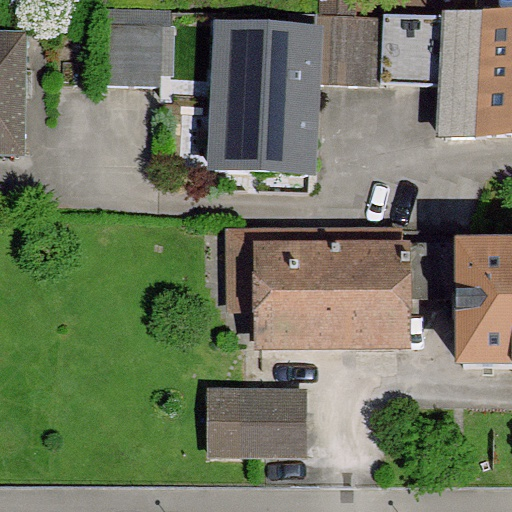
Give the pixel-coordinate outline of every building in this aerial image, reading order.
[(314,0),(323,0),(323,15),(353,16),(353,0),(314,0)] [(215,173),(309,178),(314,86),(317,17),(289,17),(287,35),(222,32),(215,173)] [(511,21),(317,17),(314,86),(354,87),(388,88),(389,82),(447,83),(443,135),(511,136),(511,21)] [(103,88),(159,89),(162,29),(104,28),(103,88)] [(21,41),(0,40),(0,154),(19,155),(21,41)] [(398,234),(230,235),(230,280),(261,281),(261,346),(404,345),(403,299),(403,259),(401,259),(400,248),(398,249),(398,234)] [(511,259),(464,260),(464,249),(400,248),(401,259),(403,259),(403,299),(463,299),(463,369),(511,368),(511,259)] [(304,395),(211,395),(211,458),(304,458),(304,395)]
